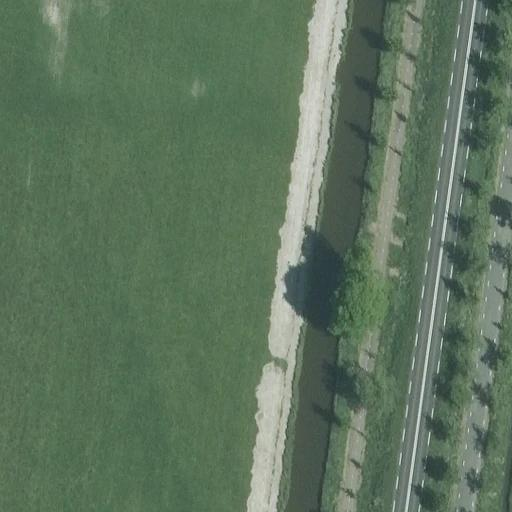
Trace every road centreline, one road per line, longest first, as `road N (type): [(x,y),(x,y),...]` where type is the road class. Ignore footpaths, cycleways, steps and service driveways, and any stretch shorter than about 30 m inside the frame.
road 1 (primary): [(410,511),(480,0)]
road 2 (unclassified): [(467,511),(511,184)]
